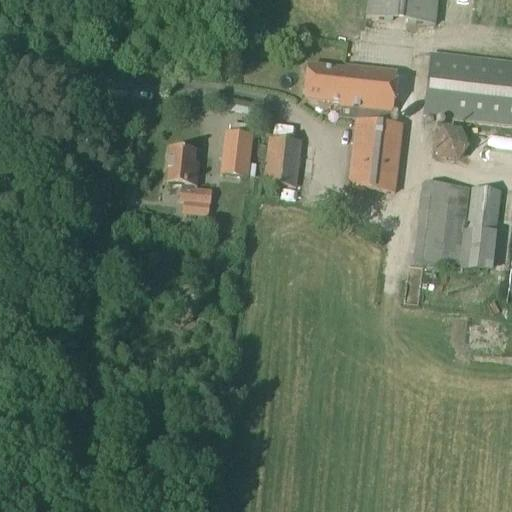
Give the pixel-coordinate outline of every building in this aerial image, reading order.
[(365,0),(365,1),(363,20),(434,29),(437,0),(365,0)] [(354,23),(355,6),(342,5),(341,23),(354,23)] [(511,66),(429,56),(421,119),(511,130),(511,66)] [(358,112),(357,123),(389,127),(390,115),(392,115),(396,76),(343,70),(343,73),(308,69),(304,102),(338,107),(338,111),(358,112)] [(389,127),(357,123),(354,123),(345,192),(394,198),(402,128),(389,127)] [(433,133),(422,163),(449,173),(459,142),(433,133)] [(251,139),(227,136),(223,166),(236,167),(234,180),(245,180),(251,139)] [(294,192),(300,145),(267,141),(261,188),(294,192)] [(195,191),(194,191),(197,167),(193,166),(194,156),(168,152),(165,187),(179,189),(176,224),(207,228),(210,195),(195,194),(195,191)] [(500,195),(421,187),(412,266),(491,276),(500,195)] [(511,223),(503,301),(511,302),(511,223)]
